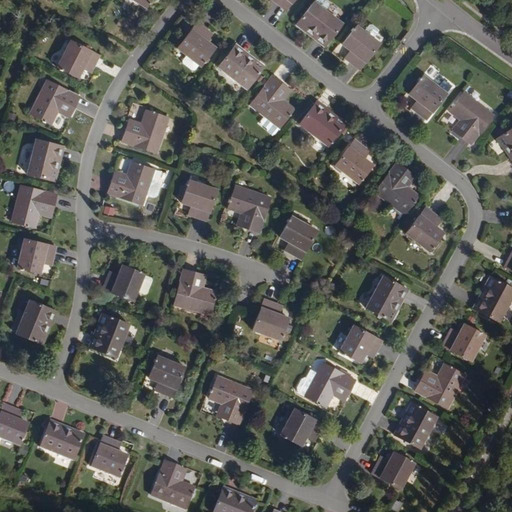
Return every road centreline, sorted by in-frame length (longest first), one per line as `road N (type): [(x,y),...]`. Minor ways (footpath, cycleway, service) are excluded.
road 1 (residential): [(325,499),(476,213),(468,192),(364,106)]
road 2 (residential): [(325,499),(48,387)]
road 3 (residential): [(182,0),(106,102),(87,164),(85,226)]
road 4 (residential): [(284,279),(193,248),(85,226)]
road 5 (residential): [(364,106),(225,0)]
road 6 (residential): [(85,226),(77,306),(48,387)]
road 7 (residential): [(438,4),(364,106)]
road 8 (unclassified): [(511,405),(454,511)]
